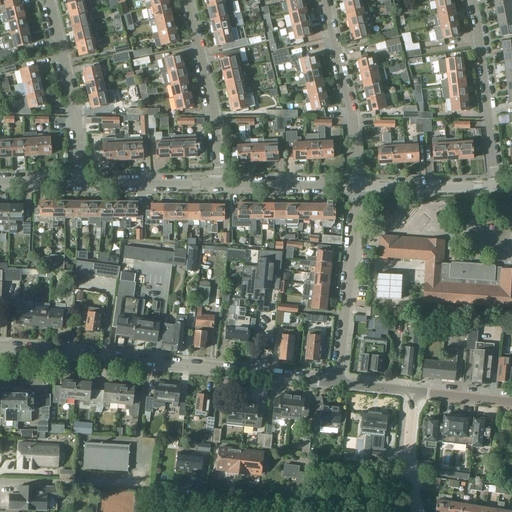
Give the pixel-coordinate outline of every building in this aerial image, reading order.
[(3,24),(9,22),(25,19),(21,6),(20,0),(8,0),(4,1),(6,10),(7,14),(1,15),(2,19),(3,24)] [(67,4),(70,17),(86,14),(94,12),(90,0),(69,0),(70,4),(67,4)] [(151,0),(152,1),(147,5),(147,9),(169,4),(167,0),(151,0)] [(290,14),(306,10),(303,0),(291,0),(287,1),(290,14)] [(360,0),(351,0),(344,2),(347,15),(364,11),(363,11),(360,0)] [(439,13),(455,9),(453,0),(437,0),(436,0),(439,13)] [(511,2),(495,6),(496,16),(511,13),(511,2)] [(211,20),(227,16),(224,3),(209,7),(211,20)] [(387,13),(394,12),(392,3),(385,5),(387,13)] [(169,4),(147,9),(149,16),(150,21),(172,16),(169,4)] [(364,11),(347,15),(350,27),(372,22),(373,22),(369,9),(363,11),(364,11)] [(458,22),(455,9),(439,13),(430,15),(431,20),(435,19),(437,26),(458,22)] [(293,26),(309,22),(306,10),(290,14),(293,26)] [(511,13),(496,16),(498,26),(511,23),(511,13)] [(73,30),(90,26),(86,14),(70,17),(73,30)] [(214,33),(236,27),(238,27),(235,14),(227,16),(211,20),(214,33)] [(172,16),(150,21),(152,27),(158,25),(159,32),(175,29),(172,16)] [(12,35),(28,31),(25,19),(9,22),(12,35)] [(296,39),(312,36),(309,22),(293,26),(296,39)] [(372,22),(350,27),(354,40),(373,35),(371,28),(373,28),(372,22)] [(437,40),(444,39),(460,35),(458,22),(437,26),(435,27),(437,40)] [(511,34),(511,23),(498,26),(500,37),(511,34)] [(76,43),(92,38),(90,26),(73,30),(76,43)] [(239,40),(236,27),(214,33),(217,45),(221,44),(223,51),(249,45),(247,38),(239,40)] [(159,32),(153,33),(155,39),(160,37),(162,45),(178,41),(175,29),(159,32)] [(385,39),(399,36),(398,29),(384,33),(385,39)] [(0,58),(19,54),(17,47),(31,44),(28,31),(12,35),(3,37),(4,42),(3,43),(5,50),(0,50),(0,58)] [(414,44),(413,43),(411,32),(402,34),(406,46),(407,51),(421,49),(420,43),(414,44)] [(389,54),(403,51),(400,37),(386,41),(389,54)] [(80,56),(95,52),(94,45),(97,44),(95,38),(92,38),(76,43),(80,56)] [(269,40),(270,45),(271,51),(277,50),(275,44),(274,44),(273,39),(269,40)] [(511,40),(502,42),(503,53),(511,51),(511,40)] [(117,54),(131,50),(130,44),(116,47),(117,54)] [(135,58),(149,54),(148,48),(134,51),(135,58)] [(242,62),(239,49),(225,52),(227,58),(221,60),(224,73),(240,69),(249,67),(248,61),(242,62)] [(408,58),(422,55),(421,49),(407,51),(408,58)] [(287,56),(286,50),(272,53),(274,65),(292,61),(298,72),(298,73),(303,72),(320,68),(317,55),(302,59),(301,53),(287,56)] [(511,51),(503,53),(504,63),(511,61),(511,51)] [(115,63),(131,60),(129,53),(113,57),(115,63)] [(135,66),(151,63),(150,56),(134,60),(135,66)] [(161,74),(163,73),(169,72),(185,68),(182,56),(162,61),(163,68),(160,69),(161,74)] [(379,64),(377,56),(359,61),(362,74),(383,68),(382,63),(379,64)] [(409,66),(423,64),(422,57),(408,60),(409,66)] [(439,74),(448,73),(464,71),(463,58),(446,60),(447,64),(438,67),(439,74)] [(0,75),(16,71),(14,65),(0,68),(0,75)] [(23,83),(40,79),(36,66),(20,70),(23,83)] [(86,83),(102,79),(99,67),(83,71),(86,83)] [(166,86),(172,85),(188,81),(185,68),(169,72),(163,73),(166,86)] [(299,86),(306,85),(323,81),(320,68),(303,72),(304,76),(298,81),(297,82),(299,86)] [(365,86),(380,83),(386,81),(383,68),(362,74),(365,86)] [(227,85),(243,81),(240,69),(224,73),(227,85)] [(450,86),(466,84),(464,71),(448,73),(449,79),(442,80),(442,86),(450,85),(450,86)] [(414,86),(415,90),(421,90),(421,85),(419,86),(418,78),(412,79),(413,86),(414,86)] [(26,96),(42,92),(40,79),(23,83),(26,96)] [(89,96),(105,92),(102,79),(86,83),(89,96)] [(175,98),(191,94),(188,81),(172,85),(175,98)] [(230,98),(246,94),(243,81),(227,85),(230,98)] [(309,98),(326,94),(323,81),(306,85),(309,98)] [(367,98),(383,94),(380,83),(365,86),(367,98)] [(467,96),(466,84),(450,86),(450,85),(442,86),(444,98),(446,98),(467,96)] [(29,109),(46,105),(42,92),(26,96),(23,97),(25,105),(23,105),(21,106),(20,107),(19,108),(5,108),(7,114),(31,114),(29,109)] [(92,109),(108,105),(105,92),(89,96),(92,109)] [(249,109),(249,107),(253,106),(251,98),(253,98),(252,93),(246,94),(230,98),(233,111),(242,109),(242,111),(249,109)] [(370,111),(386,108),(384,100),(390,99),(389,93),(383,94),(367,98),(370,111)] [(178,111),(194,107),(191,94),(175,98),(178,111)] [(326,94),(309,98),(305,98),(307,104),(310,103),(312,110),(329,106),(326,94)] [(448,112),(453,111),(469,109),(467,96),(446,98),(448,112)] [(424,102),(416,104),(418,112),(418,118),(418,119),(432,119),(432,113),(424,113),(424,102)] [(146,135),(150,135),(150,129),(149,115),(143,115),(141,115),(142,135),(146,135)] [(277,133),(285,132),(284,123),(284,118),(276,118),(277,133)] [(418,118),(410,118),(411,125),(416,125),(416,133),(424,133),(423,120),(417,120),(417,119),(418,119),(418,118)] [(252,162),(251,139),(250,125),(250,119),(237,119),(237,125),(244,125),(246,146),(238,146),(232,147),(232,157),(239,157),(239,162),(252,162)] [(431,119),(423,120),(424,133),(432,132),(431,119)] [(332,126),(332,120),(318,120),(319,126),(319,134),(320,158),(334,158),(333,141),(325,141),(325,126),(332,126)] [(297,137),(297,131),(286,132),(287,146),(293,146),(294,160),(307,159),(306,142),(301,142),(301,137),(297,137)] [(156,135),(155,135),(156,141),(157,141),(158,158),(171,157),(170,137),(162,138),(162,132),(156,132),(156,135)] [(170,137),(171,157),(184,157),(183,140),(182,137),(182,133),(176,133),(170,134),(170,137)] [(117,159),(130,159),(129,137),(129,134),(125,134),(124,139),(116,139),(117,159)] [(307,159),(320,158),(319,134),(306,134),(306,142),(307,159)] [(11,140),(11,135),(0,135),(0,157),(12,157),(11,140)] [(43,136),(43,135),(37,135),(37,139),(38,155),(52,154),(50,136),(43,136)] [(196,136),(182,137),(183,140),(184,157),(197,156),(196,136)] [(404,145),(404,136),(398,137),(398,140),(391,141),(393,163),(405,162),(404,145)] [(130,159),(143,158),(142,137),(129,137),(130,159)] [(405,162),(418,161),(417,137),(413,137),(412,145),(404,145),(405,162)] [(434,160),(448,159),(446,139),(446,137),(433,138),(433,143),(434,160)] [(104,160),(117,159),(116,139),(116,138),(103,139),(103,144),(104,160)] [(252,162),(265,161),(264,144),(264,138),(251,139),(252,162)] [(460,159),(459,142),(459,138),(446,139),(448,159),(460,159)] [(12,157),(25,156),(24,139),(11,140),(12,157)] [(25,156),(38,155),(37,139),(24,139),(25,156)] [(265,161),(278,160),(277,139),(272,140),(272,144),(264,144),(265,161)] [(379,163),(393,163),(391,141),(391,140),(386,140),(386,143),(378,144),(379,163)] [(460,159),(473,158),(472,141),(459,142),(460,159)] [(237,203),(237,219),(245,219),(245,224),(247,235),(250,235),(250,234),(250,203),(244,203),(243,201),(239,201),(238,203),(237,203)] [(52,228),(52,202),(40,202),(40,209),(35,208),(35,222),(47,223),(48,228),(52,228)] [(64,222),(64,217),(64,202),(52,202),(52,228),(56,229),(58,222),(64,222)] [(76,217),(76,202),(64,202),(64,217),(76,217)] [(80,229),(81,222),(88,222),(88,218),(88,202),(76,202),(76,217),(76,221),(76,229),(80,229)] [(100,240),(100,202),(88,202),(88,218),(95,218),(95,222),(96,229),(96,240),(100,240)] [(105,237),(105,229),(106,222),(112,222),(112,202),(100,202),(100,240),(104,240),(104,237),(105,237)] [(124,229),(124,203),(112,202),(112,222),(119,222),(120,229),(124,229)] [(124,229),(130,229),(130,221),(130,218),(137,218),(137,203),(124,203),(124,229)] [(176,205),(176,220),(188,220),(187,205),(183,205),(183,203),(178,203),(177,205),(176,205)] [(250,203),(250,234),(256,234),(256,219),(263,219),(263,204),(250,203)] [(146,210),(145,224),(163,225),(163,205),(152,204),(151,210),(146,210)] [(274,204),(263,204),(263,219),(263,226),(268,226),(268,231),(273,231),(274,204)] [(274,204),(273,231),(275,231),(275,232),(279,232),(280,224),(275,223),(275,219),(286,219),(286,204),(274,204)] [(286,204),(286,219),(286,224),(298,224),(298,220),(298,204),(286,204)] [(298,204),(298,220),(310,220),(310,204),(298,204)] [(310,204),(310,220),(322,220),(322,204),(310,204)] [(322,220),(322,228),(327,228),(331,228),(334,223),(334,220),(334,204),(322,204),(322,220)] [(9,230),(9,205),(0,205),(0,225),(3,226),(3,230),(9,230)] [(23,220),(23,205),(9,205),(9,230),(14,230),(14,220),(23,220)] [(163,205),(163,225),(163,232),(163,241),(169,241),(169,235),(172,234),(172,224),(168,224),(168,220),(176,220),(176,205),(163,205)] [(200,205),(187,205),(188,220),(187,224),(187,225),(188,225),(193,225),(193,220),(200,220),(200,205)] [(200,205),(200,220),(206,220),(206,226),(207,226),(207,232),(212,231),(212,205),(200,205)] [(224,205),(212,205),(212,231),(212,233),(216,233),(217,233),(217,225),(217,220),(224,220),(224,205)] [(322,235),(322,243),(332,244),(333,236),(322,235)] [(443,263),(445,240),(381,236),(380,256),(381,257),(381,261),(388,261),(388,257),(427,260),(424,300),(511,306),(511,269),(496,268),(496,267),(495,264),(453,262),(451,264),(443,263)] [(273,251),(274,242),(269,242),(269,243),(265,243),(264,246),(264,250),(273,251)] [(282,251),(283,242),(275,242),(275,250),(282,251)] [(202,247),(202,253),(210,254),(214,254),(214,255),(227,256),(227,247),(202,245),(202,247)] [(308,261),(331,264),(333,252),(330,252),(330,246),(318,245),(318,250),(317,257),(308,257),(308,261)] [(198,247),(188,246),(186,271),(195,272),(198,247)] [(185,266),(187,250),(175,248),(174,253),(173,264),(185,266)] [(244,260),(245,249),(228,248),(227,259),(244,260)] [(245,249),(244,260),(240,299),(257,301),(257,306),(263,307),(265,289),(279,290),(283,252),(273,251),(264,250),(260,250),(260,251),(245,249)] [(167,252),(165,264),(173,265),(173,264),(174,253),(167,252)] [(300,260),(300,266),(311,267),(311,273),(330,276),(331,264),(308,261),(300,260)] [(76,273),(83,274),(85,262),(76,261),(76,273)] [(83,274),(90,275),(92,263),(85,262),(83,274)] [(99,264),(92,263),(90,275),(97,276),(99,264)] [(106,265),(99,264),(97,276),(104,277),(106,265)] [(113,266),(106,265),(104,277),(111,278),(113,266)] [(120,267),(113,266),(111,278),(118,279),(120,267)] [(38,275),(38,270),(21,269),(21,270),(15,270),(14,282),(20,282),(21,275),(38,275)] [(120,273),(119,281),(134,283),(135,275),(120,273)] [(305,281),(304,285),(329,287),(330,276),(311,273),(310,281),(305,281)] [(402,275),(378,274),(377,298),(401,299),(402,275)] [(117,290),(117,296),(122,297),(117,334),(134,337),(137,309),(139,300),(134,299),(135,293),(136,283),(134,283),(119,281),(117,290)] [(280,281),(279,293),(287,294),(288,282),(280,281)] [(304,288),(303,296),(328,299),(329,287),(304,285),(304,288)] [(202,305),(208,306),(210,287),(200,286),(198,305),(202,305)] [(83,302),(84,292),(76,291),(75,301),(83,302)] [(71,309),(73,292),(66,292),(65,305),(56,304),(55,311),(48,310),(47,327),(61,328),(63,312),(64,312),(65,309),(71,309)] [(303,296),(303,300),(308,300),(307,309),(326,311),(328,299),(303,296)] [(239,307),(240,299),(234,298),(233,307),(230,306),(229,321),(228,320),(226,340),(235,341),(239,307)] [(32,326),(33,308),(20,307),(21,300),(8,299),(6,312),(16,313),(15,324),(32,326)] [(47,327),(48,310),(49,304),(34,303),(33,308),(32,326),(47,327)] [(298,313),(299,306),(279,304),(278,311),(298,313)] [(254,331),(256,319),(250,318),(250,317),(245,316),(245,307),(239,307),(235,341),(247,342),(249,330),(254,331)] [(87,322),(85,330),(98,332),(101,315),(102,309),(89,308),(88,314),(87,322)] [(198,308),(196,326),(203,327),(213,328),(215,316),(208,315),(201,315),(201,312),(202,308),(198,308)] [(134,337),(133,339),(145,341),(148,321),(142,320),(144,310),(137,309),(134,337)] [(183,351),(187,317),(177,315),(176,325),(173,325),(173,327),(175,328),(173,342),(176,342),(175,350),(183,351)] [(418,343),(421,321),(410,320),(408,336),(412,337),(411,342),(418,343)] [(148,321),(145,341),(157,342),(160,323),(148,321)] [(468,338),(469,326),(446,323),(445,335),(468,338)] [(175,350),(176,342),(173,342),(175,328),(173,327),(173,325),(165,324),(161,348),(175,350)] [(501,335),(501,326),(485,325),(485,327),(469,326),(468,338),(467,350),(475,350),(476,342),(494,344),(495,335),(501,335)] [(202,332),(203,327),(196,326),(194,347),(206,349),(208,333),(202,332)] [(284,330),(283,336),(281,336),(279,359),(293,361),(296,337),(294,337),(294,331),(284,330)] [(310,336),(308,336),(306,359),(320,361),(322,337),(320,337),(321,331),(311,330),(310,336)] [(385,354),(387,340),(364,338),(363,351),(362,351),(361,355),(362,355),(360,372),(373,373),(373,372),(383,373),(385,357),(386,357),(386,354),(385,354)] [(492,357),(494,344),(476,342),(475,350),(474,355),(492,357)] [(412,376),(415,348),(404,347),(403,351),(401,375),(412,376)] [(456,380),(458,349),(444,348),(442,362),(441,379),(456,380)] [(491,371),(492,357),(474,355),(473,369),(491,371)] [(511,359),(500,358),(497,382),(510,383),(511,373),(511,367),(511,365),(511,359)] [(441,379),(442,362),(424,360),(422,377),(441,379)] [(490,384),(491,371),(473,369),(471,382),(490,384)] [(75,399),(77,382),(62,380),(61,385),(61,386),(54,385),(53,402),(66,403),(68,398),(75,399)] [(96,406),(98,390),(91,389),(91,383),(77,382),(75,399),(83,400),(84,405),(96,406)] [(165,402),(168,383),(161,382),(161,383),(156,383),(155,384),(153,400),(147,399),(144,417),(150,418),(150,412),(152,413),(153,408),(158,408),(158,405),(165,406),(165,402)] [(178,403),(180,385),(174,384),(168,383),(165,402),(178,403)] [(118,403),(120,386),(112,385),(106,384),(106,385),(105,390),(98,390),(96,406),(96,413),(101,413),(104,407),(109,407),(110,402),(118,403)] [(138,416),(139,410),(140,394),(134,393),(134,387),(120,386),(118,403),(126,404),(129,415),(138,416)] [(2,394),(1,409),(6,409),(5,422),(31,422),(31,419),(33,419),(33,394),(30,391),(25,391),(21,393),(21,394),(2,394)] [(50,408),(51,395),(46,394),(41,397),(45,406),(49,406),(49,407),(50,408)] [(290,419),(293,395),(281,394),(281,399),(275,398),(273,417),(290,419)] [(206,417),(208,412),(210,396),(198,395),(196,415),(206,417)] [(307,421),(309,402),(304,401),(305,396),(293,395),(290,419),(307,421)] [(244,426),(246,402),(235,401),(234,406),(229,406),(227,424),(244,426)] [(261,428),(263,409),(257,409),(258,404),(246,402),(244,426),(261,428)] [(49,420),(49,407),(49,406),(45,406),(39,409),(45,418),(48,418),(48,420),(49,420)] [(314,413),(313,426),(320,427),(339,429),(340,424),(344,424),(345,414),(340,414),(341,408),(321,406),(320,413),(314,413)] [(361,428),(361,434),(376,435),(374,452),(373,460),(375,460),(375,464),(380,465),(381,463),(382,461),(384,461),(385,453),(383,453),(385,431),(387,414),(363,412),(361,428)] [(454,444),(457,415),(450,415),(449,417),(445,416),(444,425),(438,424),(436,441),(442,442),(442,443),(454,444)] [(471,445),(473,428),(468,427),(469,419),(464,418),(464,416),(457,415),(454,444),(466,445),(466,444),(471,445)] [(213,431),(214,418),(208,417),(206,431),(213,431)] [(47,433),(48,420),(48,418),(45,418),(38,421),(37,432),(47,433)] [(434,421),(434,419),(426,418),(426,420),(424,420),(424,426),(425,427),(424,440),(426,440),(425,447),(436,448),(436,441),(438,424),(438,421),(434,421)] [(486,429),(487,418),(479,418),(479,420),(474,419),(473,428),(471,445),(471,446),(484,447),(484,446),(490,447),(492,429),(486,429)] [(93,425),(74,423),(73,432),(92,434),(93,425)] [(64,434),(64,426),(50,426),(50,433),(64,434)] [(220,443),(221,430),(214,429),(213,442),(220,443)] [(264,448),(266,435),(259,434),(257,447),(264,448)] [(271,449),(272,436),(266,435),(264,448),(271,449)] [(309,454),(311,440),(304,439),(302,453),(309,454)] [(209,454),(211,444),(198,442),(197,452),(209,454)] [(18,456),(18,470),(35,470),(35,467),(56,468),(56,463),(57,463),(58,445),(19,443),(18,456)] [(128,471),(129,446),(85,443),(83,469),(128,471)] [(239,474),(242,451),(220,448),(217,469),(230,471),(229,473),(239,474)] [(267,469),(268,459),(262,459),(263,454),(242,451),(239,474),(249,475),(249,473),(260,475),(261,468),(267,469)] [(201,472),(203,456),(179,453),(177,469),(201,472)] [(434,470),(434,464),(434,462),(420,461),(420,468),(434,470)] [(284,465),(283,477),(287,478),(296,479),(297,479),(298,472),(299,472),(299,467),(297,466),(288,465),(284,465)] [(457,478),(458,471),(459,467),(451,467),(450,477),(457,478)] [(75,471),(60,470),(60,474),(59,479),(75,480),(75,471)] [(428,478),(428,484),(440,486),(440,479),(428,478)] [(200,497),(205,494),(206,485),(189,483),(188,496),(200,497)] [(297,484),(296,494),(299,494),(304,495),(305,485),(297,484)] [(58,510),(59,488),(19,487),(19,495),(9,495),(9,508),(21,509),(21,510),(35,510),(35,509),(58,510)] [(449,511),(451,502),(452,496),(447,496),(446,501),(438,500),(435,511),(449,511)] [(460,511),(462,504),(451,502),(449,511),(460,511)] [(508,511),(503,510),(504,503),(498,502),(497,509),(496,511),(508,511)]
